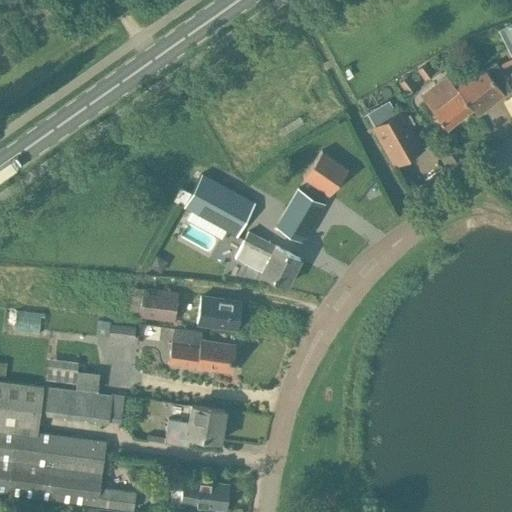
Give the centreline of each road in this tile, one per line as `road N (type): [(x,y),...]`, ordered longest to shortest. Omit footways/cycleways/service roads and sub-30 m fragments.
road 1 (unclassified): [(268,511),(301,369),(349,288),(511,158)]
road 2 (primary): [(0,167),(240,0)]
